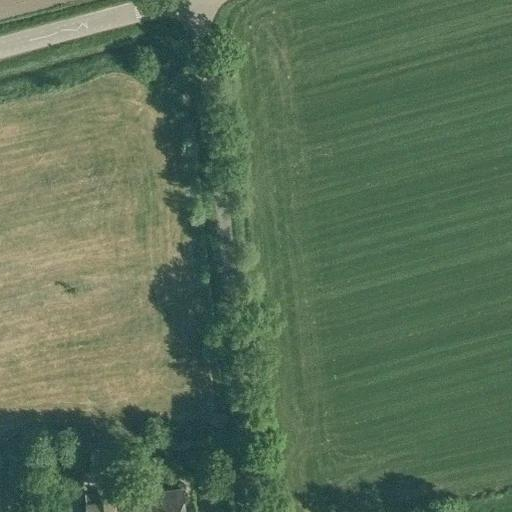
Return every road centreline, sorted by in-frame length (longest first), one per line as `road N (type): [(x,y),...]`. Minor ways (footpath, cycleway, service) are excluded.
road 1 (unclassified): [(257,511),(193,0)]
road 2 (tertiary): [(0,48),(181,0)]
